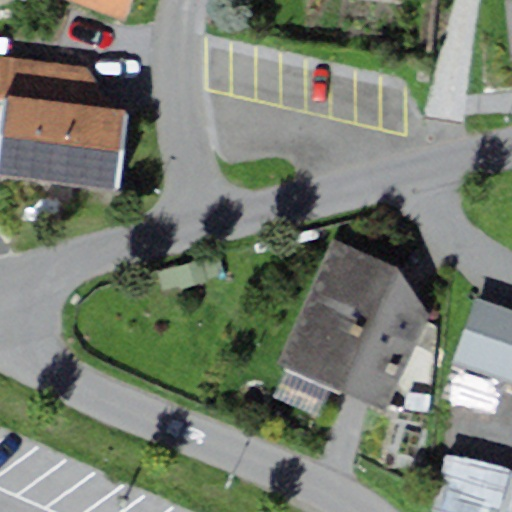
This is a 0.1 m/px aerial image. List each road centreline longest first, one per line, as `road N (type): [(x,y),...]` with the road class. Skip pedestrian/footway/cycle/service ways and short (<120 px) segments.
road 1 (unclassified): [(367,511),(0,334)]
road 2 (residential): [(207,224),(433,155)]
road 3 (residential): [(185,0),(179,91),(207,224)]
road 4 (residential): [(0,277),(207,224)]
road 5 (residential): [(465,0),(433,155)]
road 6 (residential): [(433,155),(440,215),(511,269)]
